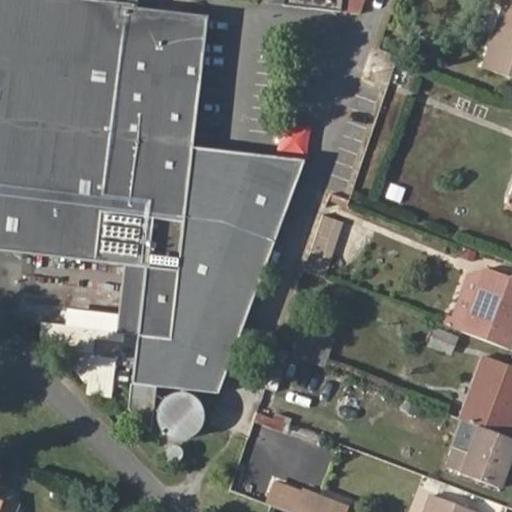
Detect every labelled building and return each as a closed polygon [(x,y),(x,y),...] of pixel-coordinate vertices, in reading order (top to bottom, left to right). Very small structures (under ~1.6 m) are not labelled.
[(0,0),(0,249),(147,269),(133,382),(131,382),(128,407),(149,430),(155,385),(217,394),(302,160),(191,146),(204,15),(134,7),(135,0),(0,0)] [(363,0),(285,0),(285,3),(360,11),(363,0)] [(511,4),(505,2),(483,66),(511,76),(511,4)] [(310,153),(313,124),(282,120),(279,150),(310,153)] [(346,220),(325,213),(313,246),(334,253),(346,220)] [(334,253),(313,246),(306,266),(327,273),(334,253)] [(463,262),(472,266),(478,250),(469,246),(463,262)] [(324,279),(327,273),(306,266),(304,272),(324,279)] [(461,331),(511,349),(511,275),(485,266),(461,331)] [(293,356),(307,361),(314,341),(300,336),(293,356)] [(307,361),(320,366),(328,346),(314,341),(307,361)] [(320,366),(324,367),(331,347),(328,346),(320,366)] [(287,354),(278,350),(270,370),(280,374),(287,354)] [(511,365),(483,354),(459,418),(477,425),(511,437),(511,434),(511,365)] [(263,388),(274,392),(280,374),(270,370),(263,388)] [(195,435),(199,431),(202,426),(204,420),(204,414),(203,408),(201,403),(197,398),(195,397),(192,395),(187,393),(181,392),(175,393),(169,395),(164,398),(160,403),(158,408),(157,412),(157,414),(157,420),(159,426),(162,431),(167,435),(172,438),(178,440),(179,440),(184,440),(189,438),(195,435)] [(404,407),(417,412),(421,404),(407,399),(404,407)] [(281,433),(286,421),(255,410),(251,422),(281,433)] [(499,469),(508,472),(511,461),(511,455),(506,453),(511,437),(477,425),(467,451),(453,446),(444,467),(493,486),(499,469)] [(184,462),(185,460),(186,457),(186,455),(186,452),(185,450),(183,448),(181,447),(179,446),(177,446),(176,446),(174,446),(172,447),(170,448),(168,450),(167,452),(167,455),(167,457),(168,460),(169,462),(171,463),(173,465),(175,465),(178,465),(180,465),(182,463),(184,462)] [(493,486),(501,489),(508,472),(499,469),(493,486)] [(270,507),(283,511),(309,511),(315,496),(279,483),(270,507)] [(0,503),(14,508),(18,499),(0,492),(0,503)] [(476,511),(430,495),(424,511),(476,511)] [(309,511),(333,511),(337,503),(316,496),(315,496),(309,511)] [(0,511),(12,511),(14,508),(0,503),(0,511)] [(333,511),(346,511),(349,507),(337,503),(333,511)]
